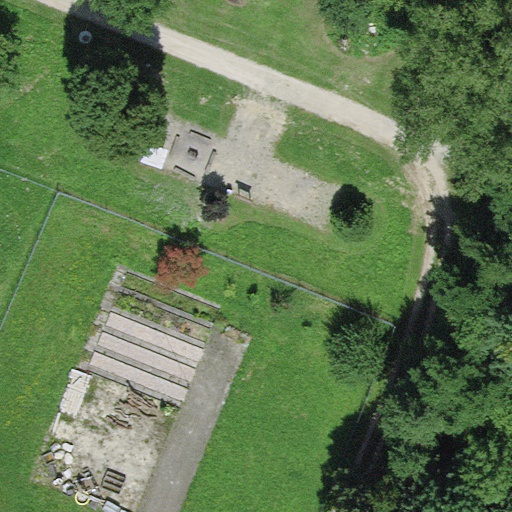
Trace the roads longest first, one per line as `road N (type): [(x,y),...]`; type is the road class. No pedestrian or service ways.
road 1 (track): [(460,161),(325,511)]
road 2 (track): [(511,368),(461,511)]
